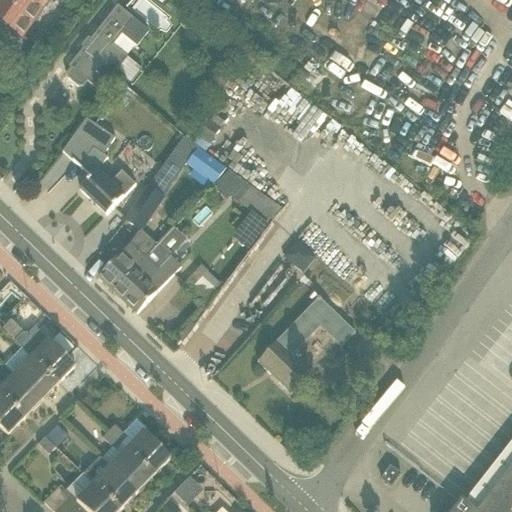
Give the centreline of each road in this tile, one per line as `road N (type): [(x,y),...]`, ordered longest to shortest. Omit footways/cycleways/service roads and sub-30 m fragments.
road 1 (secondary): [(296,511),(0,226)]
road 2 (unknown): [(179,399),(354,190),(377,190),(428,225)]
road 3 (unclassified): [(302,511),(511,230)]
